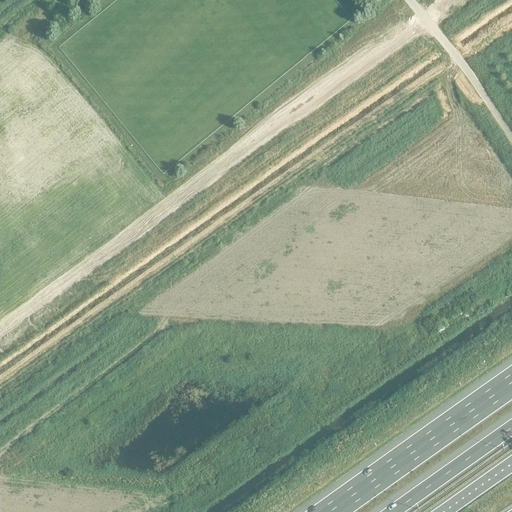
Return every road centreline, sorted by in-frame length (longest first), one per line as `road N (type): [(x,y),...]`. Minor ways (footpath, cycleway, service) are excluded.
road 1 (motorway): [(511,384),(332,511)]
road 2 (motorway): [(511,427),(392,511)]
